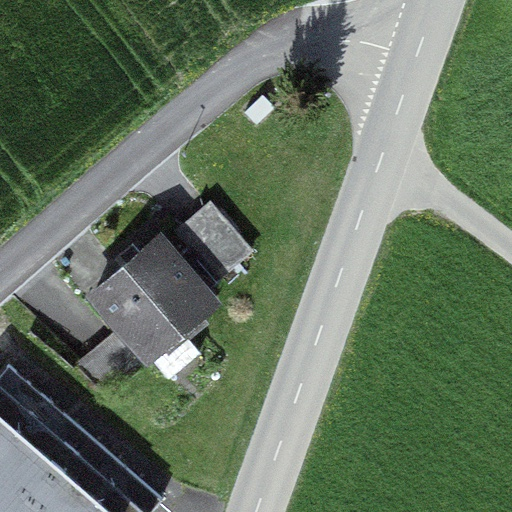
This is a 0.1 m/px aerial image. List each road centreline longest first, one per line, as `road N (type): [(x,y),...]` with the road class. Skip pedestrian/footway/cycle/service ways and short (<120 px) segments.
road 1 (residential): [(415,57),(339,39),(267,52),(0,273)]
road 2 (tertiary): [(415,57),(256,511)]
road 3 (track): [(378,164),(430,189),(511,249)]
